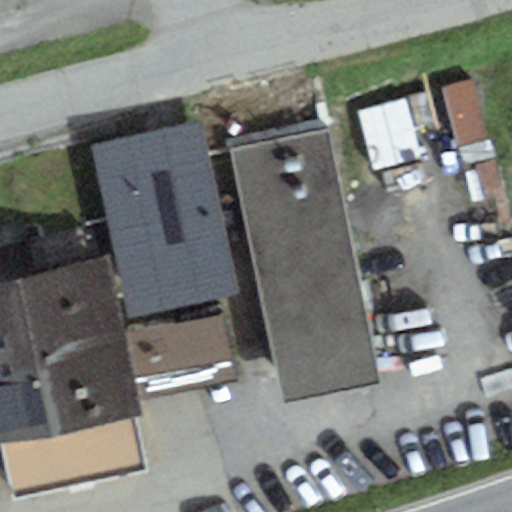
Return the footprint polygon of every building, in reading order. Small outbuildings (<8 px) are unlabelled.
[(420,161),(403,101),(357,113),(374,174),(420,161)] [(378,389),(326,120),(231,138),(284,407),(378,389)] [(239,296),(201,123),(89,149),(147,408),(242,386),(222,300),(239,296)] [(0,445),(1,445),(140,418),(109,263),(0,284),(0,445)] [(151,474),(140,418),(1,445),(12,502),(151,474)]
